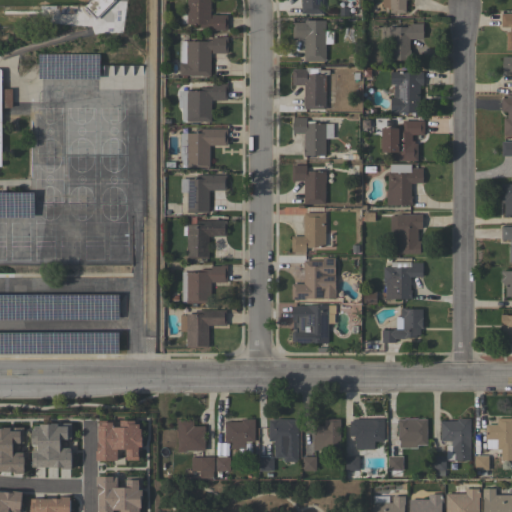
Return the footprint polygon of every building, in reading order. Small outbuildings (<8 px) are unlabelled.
[(117,0),(98,19),(85,6),(91,0),(117,0)] [(210,0),(210,15),(227,15),(227,30),(218,30),(211,30),(211,28),(200,28),(200,24),(186,24),(186,23),(181,23),(181,14),(187,14),(186,0),(210,0)] [(301,0),(322,0),(322,14),(301,13),(301,0)] [(390,7),(382,7),(382,0),(405,0),(405,13),(389,13),(390,7)] [(506,31),(510,31),(510,27),(501,27),(501,13),(511,13),(511,50),(506,50),(506,31)] [(304,38),(292,38),(292,22),(306,22),(306,28),(326,28),(326,30),(333,30),(333,44),(325,44),(325,61),(304,61),(304,38)] [(390,39),(388,39),(388,27),(407,27),(407,25),(411,25),(411,23),(423,23),(423,39),(409,39),(409,49),(410,49),(410,60),(390,60),(390,39)] [(180,41),(209,41),(209,40),(211,40),(211,37),(221,37),(221,36),(228,36),(227,53),(211,53),(210,76),(179,75),(180,41)] [(511,71),(502,71),(502,56),(511,56),(511,71)] [(304,105),(303,105),(303,97),(304,97),(304,85),(292,85),(292,69),(305,69),(305,67),(320,67),(320,69),(329,70),(329,74),(335,74),(335,91),(325,91),(325,109),(304,109),(304,105)] [(0,69),(1,69),(1,89),(12,88),(12,108),(1,108),(1,166),(0,166),(0,69)] [(394,97),(394,84),(391,84),(390,72),(423,71),(423,85),(419,85),(420,112),(398,112),(398,113),(390,113),(390,97),(394,97)] [(181,120),(182,99),(178,99),(178,90),(201,90),(201,87),(212,87),(212,84),(222,84),(222,83),(227,83),(227,96),(226,96),(226,100),(211,100),(211,122),(205,122),(205,121),(187,121),(187,120),(183,120),(181,120)] [(511,135),(503,135),(503,118),(507,118),(507,111),(501,111),(501,98),(506,98),(506,96),(511,96),(511,135)] [(303,155),(303,133),(293,133),(293,129),(291,129),(292,123),(293,123),(293,117),(306,117),(306,121),(314,121),(314,123),(333,123),(333,138),(325,138),(325,155),(303,155)] [(424,120),(424,134),(411,134),(412,141),(414,141),(414,143),(417,143),(417,160),(389,160),(389,152),(381,152),(381,127),(402,127),(402,121),(424,120)] [(227,128),(227,145),(209,145),(209,167),(186,167),(186,146),(180,146),(180,133),(195,133),(195,128),(227,128)] [(511,141),(511,155),(501,155),(501,141),(511,141)] [(422,183),(411,183),(410,196),(412,196),(412,198),(411,198),(411,202),(412,202),(412,205),(386,204),(387,189),(388,172),(389,172),(389,164),(410,164),(410,168),(422,168),(422,183)] [(325,204),(303,204),(303,181),(291,181),(291,165),(324,165),(324,171),(325,171),(325,204)] [(187,192),(180,192),(180,178),(197,179),(197,174),(226,175),(226,190),(209,190),(208,212),(187,212),(187,192)] [(511,184),(511,217),(504,217),(504,201),(501,201),(501,184),(511,184)] [(325,233),(331,233),(331,246),(325,246),(325,247),(306,247),(306,252),(291,252),(291,236),(303,236),(303,212),(322,213),(322,212),(325,212),(325,233)] [(422,214),(422,228),(417,228),(418,241),(421,241),(421,243),(420,243),(420,253),(398,254),(398,245),(397,245),(396,214),(422,214)] [(186,235),(182,235),(182,225),(187,225),(187,224),(196,224),(196,220),(226,220),(226,236),(209,236),(208,258),(186,258),(186,235)] [(511,226),(511,262),(508,262),(509,245),(510,245),(510,239),(501,239),(501,226),(511,226)] [(334,289),(335,289),(335,298),(305,298),(305,299),(291,299),(291,283),(303,283),(303,260),(322,260),(323,257),(335,258),(334,276),(334,289)] [(385,283),(383,283),(383,266),(390,266),(390,261),(410,262),(422,262),(422,277),(410,277),(410,289),(412,289),(412,292),(411,292),(411,296),(412,296),(412,299),(385,299),(385,283)] [(198,272),(198,269),(211,269),(211,266),(221,266),(221,265),(226,265),(226,282),(210,282),(210,303),(181,303),(181,272),(198,272)] [(511,271),(511,296),(505,296),(505,285),(502,285),(502,281),(501,281),(501,278),(501,274),(501,271),(511,271)] [(376,304),(363,304),(363,291),(376,291),(376,304)] [(328,314),(328,323),(328,343),(294,343),(292,341),(292,333),(295,329),(293,329),(293,321),(295,321),(295,320),(292,320),(292,306),(295,306),(295,305),(306,305),(328,305),(328,314)] [(382,330),(393,330),(393,329),(396,329),(396,317),(401,317),(401,308),(405,308),(405,309),(422,309),(422,318),(423,318),(423,320),(422,320),(422,326),(423,326),(423,328),(420,328),(420,335),(416,335),(416,338),(405,337),(405,338),(395,338),(395,342),(382,342),(382,330)] [(186,314),(189,314),(189,311),(195,311),(195,310),(226,309),(226,325),(208,325),(208,348),(186,348),(186,314)] [(511,341),(509,341),(509,342),(502,342),(502,326),(501,326),(501,314),(507,314),(507,315),(511,315),(511,341)] [(398,419),(404,419),(404,418),(418,418),(418,419),(426,419),(426,445),(417,445),(417,448),(399,448),(399,440),(398,440),(398,419)] [(454,460),(454,453),(452,453),(452,441),(440,441),(440,421),(457,421),(457,418),(470,418),(470,460),(454,460)] [(511,449),(486,449),(486,439),(485,439),(485,424),(497,424),(497,418),(511,418),(511,449)] [(97,425),(99,425),(99,420),(115,420),(115,426),(120,426),(119,419),(134,419),(134,421),(138,421),(139,428),(140,428),(141,436),(142,450),(139,450),(139,459),(127,460),(127,456),(126,456),(126,448),(117,449),(117,459),(96,460),(96,450),(97,450),(97,441),(97,425)] [(205,450),(185,451),(185,452),(177,452),(177,419),(193,419),(193,426),(204,426),(205,450)] [(254,442),(245,442),(245,449),(231,449),(231,442),(225,442),(225,421),(241,421),(241,419),(254,419),(254,442)] [(297,444),(286,444),(286,441),(268,441),(268,419),(288,419),(288,420),(297,420),(297,444)] [(340,450),(313,450),(312,425),(324,425),(324,419),(340,419),(340,450)] [(383,441),(375,441),(375,447),(360,446),(360,441),(354,441),(354,436),(350,436),(350,421),(352,421),(354,420),(359,420),(361,421),(371,421),(371,419),(384,419),(383,441)] [(32,466),(32,459),(32,450),(37,450),(37,444),(30,444),(30,438),(31,438),(31,429),(33,429),(33,426),(34,426),(34,425),(39,425),(39,423),(47,423),(47,422),(57,422),(57,423),(71,423),(71,438),(59,438),(59,447),(72,447),(72,453),(70,453),(70,458),(72,458),(72,466),(71,466),(71,468),(62,468),(62,466),(52,467),(52,466),(32,466)] [(0,471),(0,427),(24,427),(24,442),(12,442),(12,452),(25,452),(25,458),(23,458),(23,473),(14,473),(14,471),(5,471),(0,471)] [(488,455),(488,470),(474,470),(474,456),(488,455)] [(273,471),(258,471),(258,457),(273,456),(273,471)] [(316,470),(302,471),(301,456),(316,456),(316,470)] [(359,456),(359,470),(345,470),(345,456),(359,456)] [(402,470),(401,470),(401,477),(389,477),(389,470),(388,470),(388,456),(402,456),(402,470)] [(445,470),(444,470),(444,476),(437,476),(437,470),(431,470),(431,456),(445,456),(445,470)] [(214,471),(212,471),(212,477),(199,478),(199,471),(191,471),(191,457),(213,457),(214,471)] [(229,457),(229,471),(221,471),(221,477),(216,477),(216,471),(215,471),(215,457),(229,457)] [(98,494),(97,494),(97,485),(96,485),(96,475),(113,476),(117,476),(117,486),(126,487),(126,479),(127,479),(127,476),(143,476),(142,499),(141,499),(141,507),(140,507),(140,511),(120,511),(120,509),(116,509),(116,511),(99,511),(99,510),(98,510),(98,494)] [(478,511),(445,511),(445,493),(465,493),(465,488),(478,488),(478,491),(479,491),(479,496),(478,496),(478,511)] [(511,494),(511,511),(483,511),(483,498),(482,498),(482,488),(495,488),(495,494),(511,494)] [(0,511),(0,490),(3,491),(12,492),(12,490),(21,491),(20,508),(20,511),(14,511),(8,511),(7,511),(0,511)] [(428,499),(428,493),(441,493),(441,496),(442,496),(442,503),(441,503),(441,511),(408,511),(408,499),(428,499)] [(391,502),(391,496),(404,495),(404,505),(403,505),(403,511),(372,511),(372,502),(391,502)] [(61,498),(61,496),(69,496),(69,511),(31,511),(31,498),(35,498),(61,498)]
